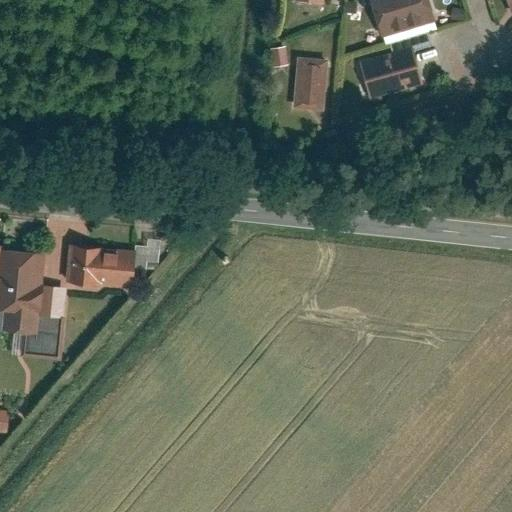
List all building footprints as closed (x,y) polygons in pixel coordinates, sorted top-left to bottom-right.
[(430,0),(369,0),(381,35),(436,18),(430,0)] [(288,44),(273,45),(274,64),(289,63),(288,44)] [(412,48),(357,65),(369,102),(424,85),(412,48)] [(295,107),(324,109),(327,68),(299,66),(297,86),(295,107)] [(13,243),(0,241),(0,302),(6,303),(13,243)] [(78,242),(76,276),(155,283),(158,248),(78,242)] [(13,243),(6,303),(14,304),(12,324),(35,327),(32,353),(67,356),(75,284),(50,281),(54,248),(13,243)]
